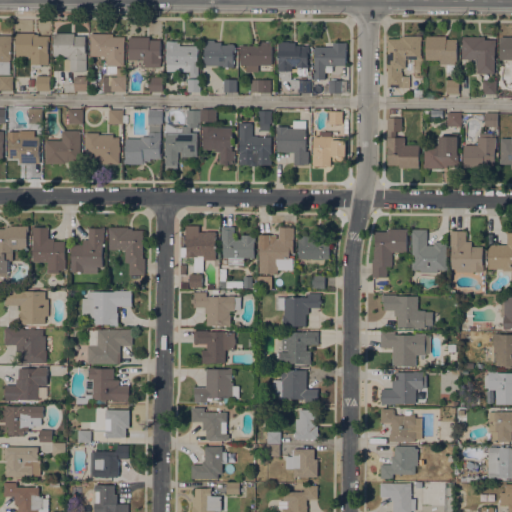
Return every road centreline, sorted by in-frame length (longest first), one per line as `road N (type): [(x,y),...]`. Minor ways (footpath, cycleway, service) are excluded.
road 1 (residential): [(349,511),(367,0)]
road 2 (residential): [(511,199),(0,195)]
road 3 (residential): [(161,511),(165,197)]
